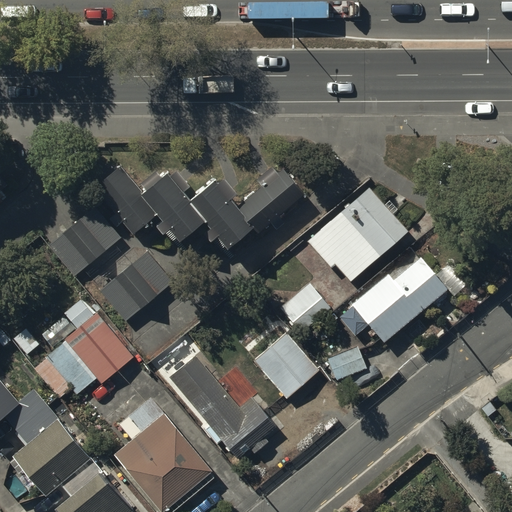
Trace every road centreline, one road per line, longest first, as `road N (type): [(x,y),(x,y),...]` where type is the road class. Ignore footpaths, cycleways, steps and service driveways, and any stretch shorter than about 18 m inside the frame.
road 1 (trunk): [(511,75),(0,76)]
road 2 (residential): [(511,327),(282,511)]
